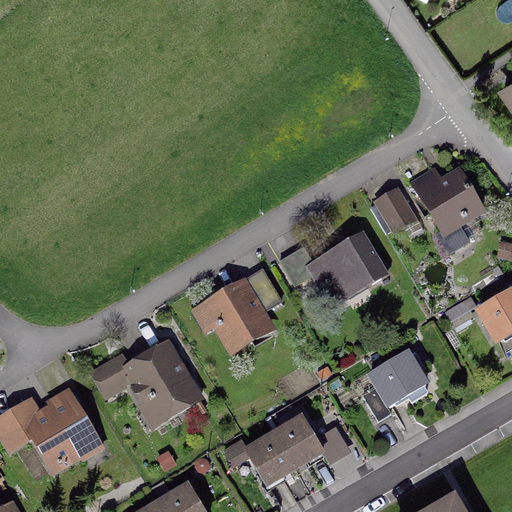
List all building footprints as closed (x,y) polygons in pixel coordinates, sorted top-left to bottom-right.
[(511,83),(502,91),(511,106),(511,83)] [(479,212),(457,176),(439,187),(431,174),(411,186),(440,235),(436,238),(447,256),(466,244),(455,227),(479,212)] [(393,232),(410,222),(394,196),(377,206),(393,232)] [(385,279),(360,237),(311,266),(301,250),(278,264),(293,290),(316,276),(331,302),(362,284),(366,290),(385,279)] [(261,275),(246,284),(264,315),(279,306),(261,275)] [(511,284),(509,286),(511,290),(511,294),(477,314),(495,345),(511,334),(511,284)] [(230,354),(268,331),(241,286),(203,309),(230,354)] [(444,315),(449,324),(474,310),(469,300),(444,315)] [(165,352),(161,352),(158,353),(156,355),(154,357),(153,361),(145,366),(143,363),(125,373),(118,360),(92,376),(104,397),(131,382),(134,388),(132,394),(138,404),(144,404),(145,403),(147,406),(149,405),(159,422),(195,401),(172,362),(171,358),(170,355),(165,352)] [(412,371),(418,368),(413,360),(407,364),(404,358),(369,379),(387,409),(422,388),(412,371)] [(376,424),(389,417),(373,391),(360,399),(376,424)] [(96,446),(69,400),(35,420),(26,405),(0,420),(0,438),(9,453),(36,436),(56,470),(96,446)] [(300,421),(272,438),(292,472),(321,455),(300,421)] [(244,454),(264,489),(292,472),(272,438),(244,454),(239,445),(222,455),(227,464),(228,464),(230,468),(243,460),(241,456),(244,454)] [(199,511),(186,489),(158,505),(162,511),(199,511)]
